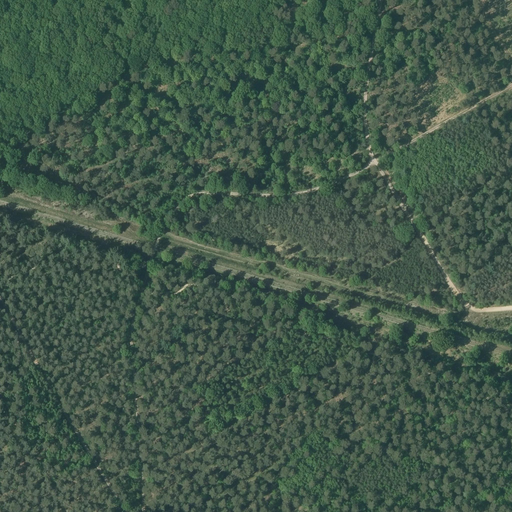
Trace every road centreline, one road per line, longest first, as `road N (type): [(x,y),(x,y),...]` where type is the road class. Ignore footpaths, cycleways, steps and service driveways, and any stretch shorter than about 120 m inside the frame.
road 1 (track): [(150,261),(161,229),(183,202),(317,191),(511,84)]
road 2 (track): [(473,310),(372,154),(367,109),(380,17)]
road 3 (track): [(146,511),(130,328),(150,261)]
road 4 (track): [(0,298),(129,511)]
